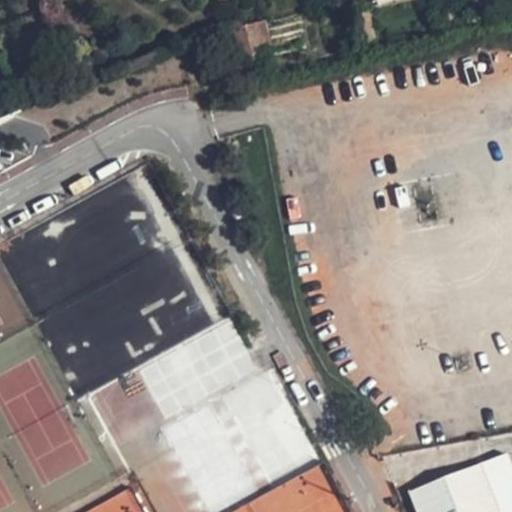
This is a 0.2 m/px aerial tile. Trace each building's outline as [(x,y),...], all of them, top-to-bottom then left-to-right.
[(369,16),(356,19),(363,46),(365,52),(378,49),(369,16)] [(258,27),(239,31),(245,56),(264,51),(258,27)] [(73,59),(58,66),(59,69),(64,80),(79,73),(73,59)] [(126,267),(132,371),(156,358),(182,357),(175,345),(208,328),(207,311),(170,242),(170,238),(137,176),(137,173),(130,173),(76,202),(100,247),(115,247),(126,267)] [(78,359),(60,320),(45,327),(76,395),(117,376),(110,362),(98,367),(92,352),(78,359)] [(479,465),(409,492),(416,511),(511,511),(511,467),(507,455),(479,465)]
